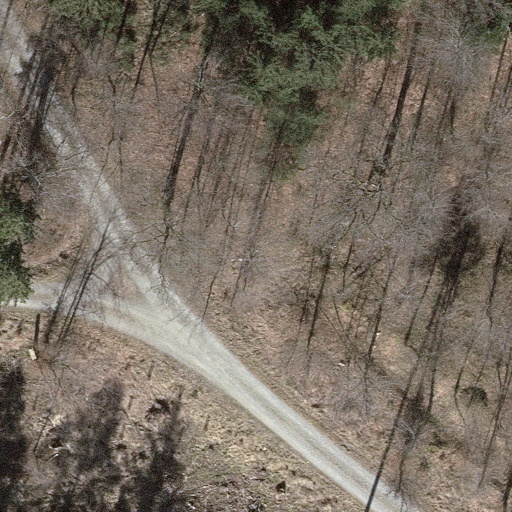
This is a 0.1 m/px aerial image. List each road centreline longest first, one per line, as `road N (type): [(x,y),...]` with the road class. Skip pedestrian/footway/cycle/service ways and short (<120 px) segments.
road 1 (track): [(0,20),(154,301),(405,511)]
road 2 (track): [(0,288),(154,301)]
